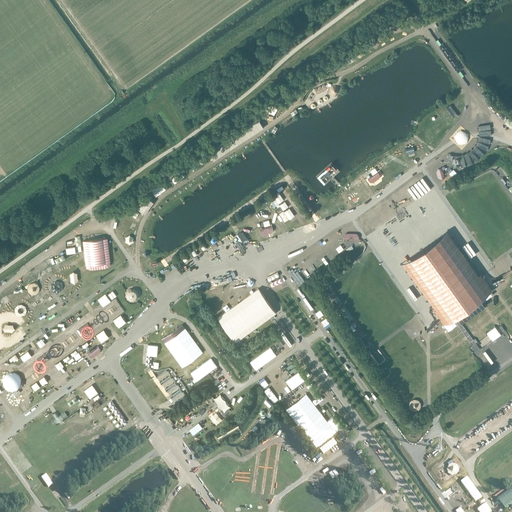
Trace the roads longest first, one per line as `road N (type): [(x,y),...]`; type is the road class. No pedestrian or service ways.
road 1 (track): [(0,272),(363,0)]
road 2 (track): [(138,270),(144,216),(163,195),(277,121),(308,83),(419,33),(433,34)]
road 3 (track): [(410,511),(294,348)]
road 4 (track): [(166,511),(174,491),(220,455),(244,460),(274,440),(311,474)]
road 5 (track): [(484,135),(485,115),(472,91),(409,0)]
